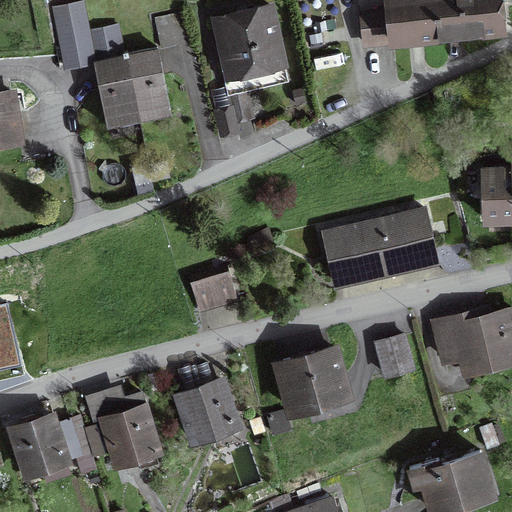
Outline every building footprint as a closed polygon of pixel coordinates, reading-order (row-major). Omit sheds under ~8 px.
[(53,6),(65,65),(95,59),(107,119),(139,112),(126,50),(123,50),(118,24),(89,30),(83,0),(53,6)] [(360,12),(363,41),(501,27),(497,0),(389,0),(390,9),(360,12)] [(229,93),(246,89),(248,98),(258,95),(256,87),(288,79),(270,5),(216,17),(221,41),(216,42),(228,93),(229,93)] [(155,17),(161,46),(190,40),(184,11),(155,17)] [(127,50),(126,50),(139,112),(169,106),(157,46),(128,52),(127,50)] [(246,89),(229,93),(235,118),(252,114),(248,98),(246,89)] [(0,141),(19,138),(12,90),(0,91),(0,141)] [(149,161),(153,179),(170,175),(166,158),(149,161)] [(153,189),(151,179),(153,179),(149,161),(132,165),(139,192),(153,189)] [(511,167),(483,169),(485,216),(511,215),(511,167)] [(324,230),(336,281),(358,276),(357,269),(413,256),(415,263),(436,258),(424,207),(324,230)] [(268,227),(249,236),(247,255),(274,244),(268,227)] [(189,275),(199,307),(236,296),(227,264),(189,275)] [(22,293),(0,297),(0,312),(26,306),(22,293)] [(511,356),(511,306),(474,318),(472,311),(435,320),(444,356),(463,351),(467,367),(511,356)] [(376,342),(385,372),(414,364),(405,334),(376,342)] [(278,363),(291,407),(348,392),(335,347),(278,363)] [(221,378),(179,393),(195,437),(236,423),(221,378)] [(121,410),(102,416),(116,460),(158,447),(141,391),(117,398),(121,410)] [(285,408),(267,413),(272,431),(291,426),(285,408)] [(94,465),(80,413),(56,423),(53,414),(12,427),(27,471),(76,454),(82,470),(94,465)] [(415,485),(425,482),(434,510),(474,499),(474,498),(493,492),(480,449),(440,461),(438,457),(409,466),(415,485)] [(337,511),(332,496),(289,510),(284,494),(268,500),(272,511),(337,511)]
